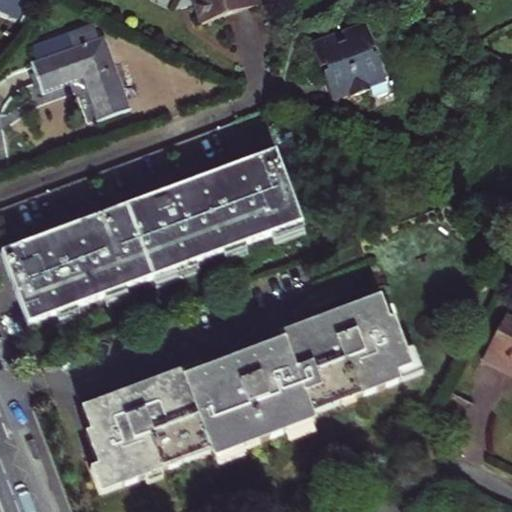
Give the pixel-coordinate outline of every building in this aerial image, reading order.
[(19,11),(25,0),(0,0),(0,12),(15,19),(19,11)] [(195,0),(204,24),(262,5),(260,0),(195,0)] [(38,80),(43,95),(75,83),(85,89),(98,124),(129,112),(103,39),(100,40),(95,26),(32,48),(37,63),(32,65),(38,80)] [(385,81),(375,55),(371,56),(369,50),(373,48),(365,27),(342,36),(345,43),(337,46),(334,39),(312,47),(322,74),(326,72),(329,79),(324,81),(332,101),(354,92),(352,85),(360,82),(362,89),(385,81)] [(33,331),(56,322),(89,310),(115,300),(137,292),(164,282),(208,266),(234,256),(256,247),(282,238),(313,226),(287,157),(259,167),(262,175),(242,182),(238,175),(206,187),(209,195),(201,198),(200,196),(164,209),(165,211),(39,257),(36,250),(7,261),(33,331)] [(259,167),(238,175),(242,182),(262,175),(259,167)] [(209,195),(206,187),(36,250),(39,257),(165,211),(164,209),(200,196),(201,198),(209,195)] [(313,226),(282,238),(286,248),(317,236),(313,226)] [(256,247),(234,256),(238,266),(260,258),(256,247)] [(208,266),(164,282),(168,292),(211,275),(208,266)] [(137,292),(115,300),(119,310),(141,302),(137,292)] [(388,323),(379,300),(344,313),(325,320),(279,337),(282,344),(249,357),(230,364),(202,375),(199,367),(136,391),(117,398),(81,412),(86,424),(90,435),(85,437),(98,469),(104,486),(118,480),(122,489),(210,456),(213,464),(315,425),(312,418),(400,385),(397,376),(412,370),(394,321),(388,323)] [(325,320),(344,313),(343,308),(324,315),(325,320)] [(89,310),(56,322),(59,332),(93,320),(89,310)] [(482,361),(511,376),(511,373),(511,319),(505,316),(482,361)] [(230,364),(249,357),(247,353),(228,360),(230,364)] [(115,394),(117,398),(136,391),(134,387),(115,394)] [(448,393),(434,418),(457,431),(472,406),(448,393)]
